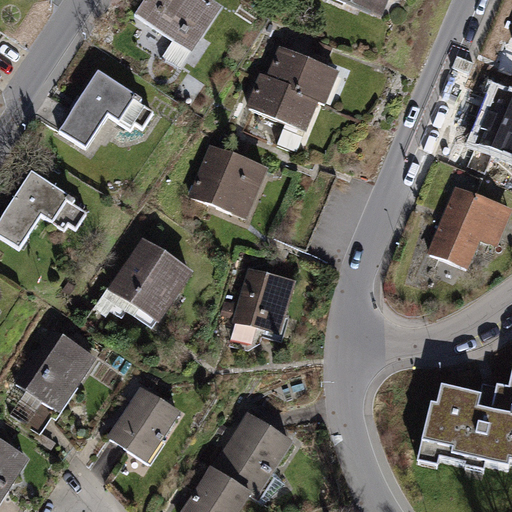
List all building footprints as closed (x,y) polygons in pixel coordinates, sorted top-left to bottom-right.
[(221,12),(203,0),(146,0),(134,19),(191,56),(221,12)] [(395,0),(337,0),(386,21),(395,0)] [(340,84),(279,55),(252,113),(314,141),(340,84)] [(143,104),(97,74),(58,135),(86,152),(108,119),(130,133),(134,127),(142,133),(153,116),(141,107),(143,104)] [(511,101),(498,95),(474,150),(511,166),(511,101)] [(271,174),(210,148),(187,202),(249,228),(271,174)] [(77,205),(31,176),(0,223),(0,241),(20,254),(42,221),(64,235),(68,229),(76,234),(87,217),(75,209),(77,205)] [(511,218),(511,216),(459,196),(431,265),(471,281),(483,252),(497,257),(511,218)] [(195,279),(146,247),(109,302),(158,334),(195,279)] [(251,274),(236,330),(284,342),(298,286),(251,274)] [(100,365),(58,335),(18,392),(61,422),(100,365)] [(511,364),(501,406),(441,392),(427,455),(511,474),(511,364)] [(186,423),(143,394),(108,445),(151,473),(186,423)] [(296,448),(251,419),(218,468),(263,497),(296,448)] [(0,510),(30,465),(0,444),(0,510)] [(212,477),(189,511),(248,511),(254,504),(212,477)]
